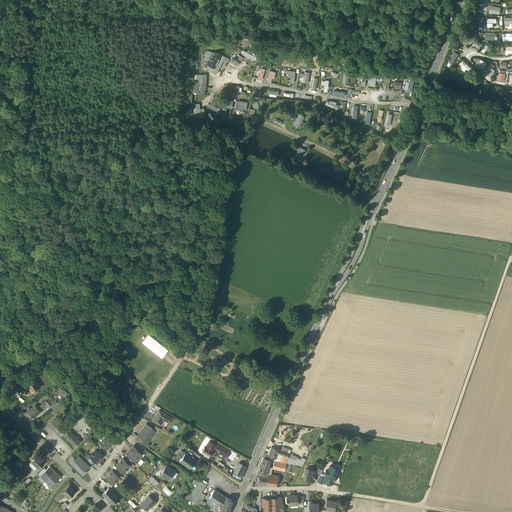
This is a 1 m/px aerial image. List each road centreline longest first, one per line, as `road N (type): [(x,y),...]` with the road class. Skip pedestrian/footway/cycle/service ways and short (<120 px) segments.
road 1 (secondary): [(245,487),(420,106),(459,0)]
road 2 (track): [(421,505),(509,258)]
road 3 (track): [(420,106),(223,77),(214,96),(235,101)]
road 4 (track): [(237,150),(208,319),(185,353)]
road 5 (residential): [(88,490),(185,353)]
road 6 (track): [(377,201),(365,192),(362,168),(259,120)]
road 7 (secondary): [(88,490),(0,397)]
